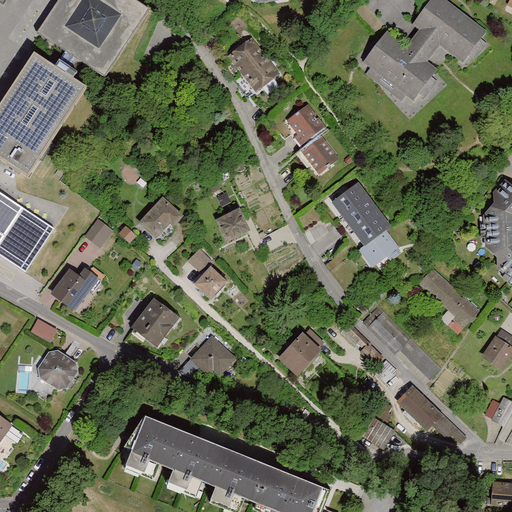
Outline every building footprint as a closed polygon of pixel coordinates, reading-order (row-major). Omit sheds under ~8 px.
[(59,0),(40,30),(68,48),(58,63),(75,75),(85,60),(106,74),(151,6),(141,0),(59,0)] [(488,32),(445,0),(435,0),(415,27),(421,32),(409,48),(389,32),(365,64),(372,70),(368,75),(403,102),(408,95),(416,101),(440,69),(430,62),(443,45),(465,62),(488,32)] [(259,93),(281,76),(253,39),(230,55),(259,93)] [(58,63),(38,50),(0,107),(0,150),(31,171),(88,83),(75,75),(58,63)] [(309,107),(290,122),(307,145),(327,130),(309,107)] [(341,159),(322,136),(302,153),(321,176),(341,159)] [(511,185),(508,183),(496,196),(497,203),(483,221),(485,243),(500,257),(499,268),(511,280),(511,185)] [(394,227),(359,184),(334,203),(368,245),(361,250),(374,268),(401,248),(387,232),(394,227)] [(185,216),(165,197),(142,222),(158,238),(172,223),(176,226),(185,216)] [(242,209),(219,220),(229,241),(252,230),(242,209)] [(100,220),(87,236),(100,247),(114,231),(100,220)] [(138,235),(128,227),(122,233),(132,241),(138,235)] [(202,251),(191,262),(202,274),(213,262),(202,251)] [(72,267),(53,292),(77,310),(100,279),(87,269),(82,275),(72,267)] [(213,268),(198,284),(213,299),(229,283),(213,268)] [(434,272),(422,285),(459,317),(451,326),(461,335),(481,312),(434,272)] [(181,317),(157,299),(136,327),(160,345),(181,317)] [(441,370),(379,310),(364,325),(426,385),(441,370)] [(38,318),(31,331),(51,342),(58,329),(38,318)] [(354,329),(348,334),(365,350),(362,353),(377,367),(385,359),(354,329)] [(511,337),(502,330),(484,357),(504,371),(511,359),(511,337)] [(305,333),(281,359),(299,377),(324,351),(321,348),(325,344),(311,332),(308,335),(305,333)] [(214,339),(193,361),(211,377),(216,371),(222,377),(237,360),(214,339)] [(79,362),(60,350),(51,352),(40,368),(42,377),(61,388),(69,386),(81,371),(79,362)] [(385,360),(376,373),(387,381),(397,368),(385,360)] [(468,440),(414,388),(399,403),(429,432),(434,427),(448,441),(453,437),(462,446),(468,440)] [(511,400),(504,396),(500,403),(493,399),(484,415),(504,426),(511,411),(511,400)] [(319,511),(330,485),(148,413),(127,445),(134,448),(129,462),(151,471),(156,458),(178,467),(172,480),(199,491),(204,477),(219,483),(215,497),(242,508),(248,494),(292,511),(319,511)] [(23,432),(0,416),(0,442),(6,433),(17,441),(23,432)] [(362,435),(384,448),(395,430),(373,416),(362,435)] [(511,484),(495,484),(493,507),(511,508),(511,484)]
